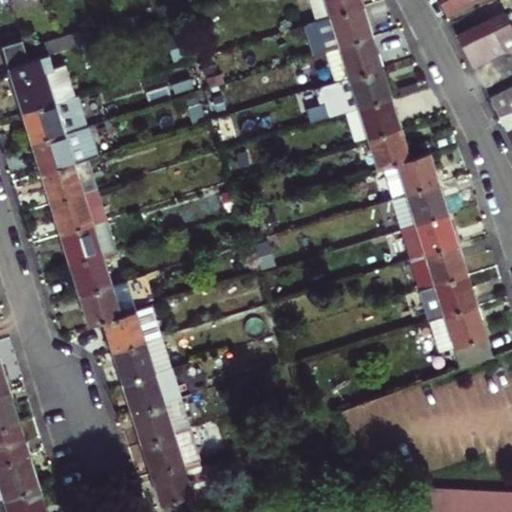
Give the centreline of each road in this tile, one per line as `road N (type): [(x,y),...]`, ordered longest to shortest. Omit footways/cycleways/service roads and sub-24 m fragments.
road 1 (residential): [(0,222),(90,511)]
road 2 (residential): [(410,0),(511,219)]
